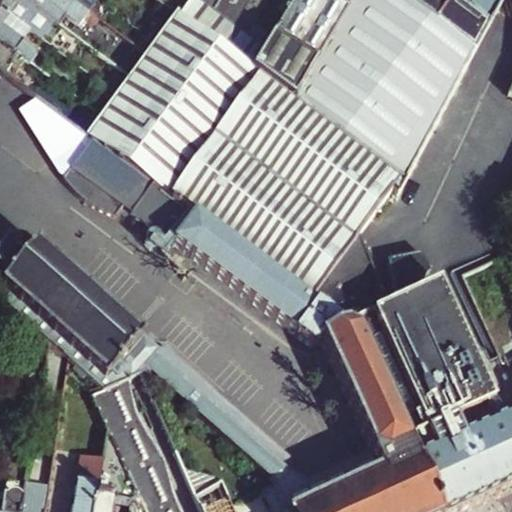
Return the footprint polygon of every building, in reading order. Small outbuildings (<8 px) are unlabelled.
[(55,23),(23,0),(0,0),(0,10),(8,16),(30,33),(41,41),(55,23)] [(23,0),(55,23),(62,13),(80,26),(89,13),(70,0),(23,0)] [(98,0),(70,0),(89,13),(98,20),(101,14),(99,7),(96,3),(98,0)] [(396,198),(502,0),(354,0),(305,80),(266,51),(245,36),(213,13),(195,0),(191,0),(180,19),(176,16),(85,139),(344,330),(369,319),(361,299),(350,290),(369,263),(358,238),(391,192),(396,198)] [(220,0),(213,13),(245,36),(266,0),(220,0)] [(296,0),(266,51),(305,80),(354,0),(296,0)] [(1,25),(8,16),(0,10),(0,42),(18,56),(30,65),(38,55),(23,43),(24,42),(1,25)] [(24,42),(30,33),(8,16),(1,25),(24,42)] [(0,65),(7,71),(18,56),(0,42),(0,65)] [(283,511),(434,511),(405,445),(355,338),(344,330),(85,139),(68,126),(40,164),(56,181),(74,193),(92,202),(99,192),(310,349),(320,345),(371,456),(305,485),(287,474),(227,421),(231,415),(230,407),(165,350),(158,350),(155,353),(138,338),(136,341),(122,328),(124,325),(122,323),(120,325),(105,312),(107,310),(105,308),(103,311),(88,298),(91,295),(89,293),(86,296),(71,283),(74,280),(71,278),(69,280),(55,268),(57,265),(54,263),(52,266),(37,253),(40,250),(38,248),(36,251),(34,250),(28,256),(20,249),(21,247),(18,245),(17,247),(7,247),(5,246),(3,247),(5,249),(0,254),(0,300),(104,393),(139,379),(150,374),(269,479),(273,487),(283,511)] [(511,184),(503,203),(511,206),(511,184)] [(456,511),(466,511),(511,491),(511,395),(460,280),(436,291),(489,406),(424,436),(434,455),(431,456),(456,511)] [(369,319),(391,311),(379,284),(358,293),(361,299),(369,319)] [(424,436),(489,406),(436,291),(391,311),(369,319),(344,330),(355,338),(405,445),(424,436)] [(198,511),(181,473),(139,379),(104,393),(90,398),(106,434),(132,494),(139,511),(198,511)] [(109,511),(110,509),(129,511),(132,494),(106,434),(101,462),(92,511),(109,511)] [(434,511),(456,511),(431,456),(434,455),(424,436),(405,445),(434,511)] [(92,511),(101,462),(81,458),(76,484),(74,484),(69,511),(92,511)] [(198,511),(231,511),(219,485),(181,473),(198,511)] [(43,511),(48,486),(24,482),(20,502),(18,511),(43,511)] [(283,511),(273,487),(262,492),(270,511),(283,511)] [(139,511),(132,494),(129,511),(139,511)] [(0,511),(18,511),(20,502),(19,502),(17,500),(16,498),(13,497),(11,497),(9,497),(4,498),(2,500),(1,499),(0,502),(0,511)]
